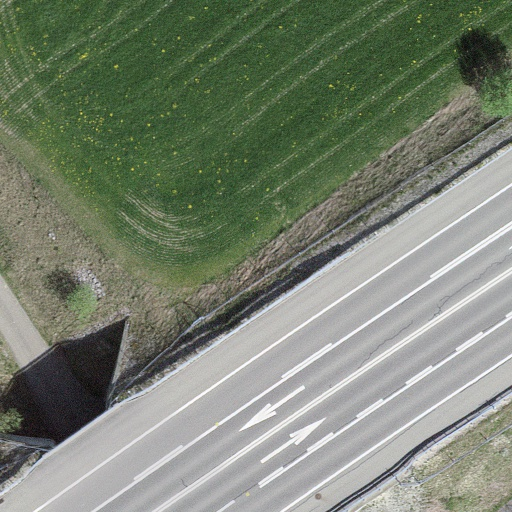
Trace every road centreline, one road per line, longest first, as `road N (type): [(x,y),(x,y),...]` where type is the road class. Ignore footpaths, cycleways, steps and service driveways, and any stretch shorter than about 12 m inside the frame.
road 1 (trunk): [(155,511),(407,339)]
road 2 (residential): [(0,299),(139,511)]
road 3 (trunk): [(511,203),(466,234),(407,339)]
road 4 (trunk): [(407,339),(511,271)]
